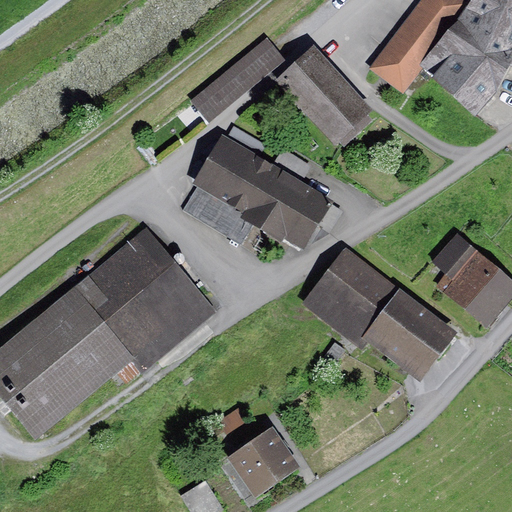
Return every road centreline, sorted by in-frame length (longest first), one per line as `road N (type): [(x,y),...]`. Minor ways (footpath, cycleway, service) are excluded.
road 1 (track): [(0,438),(38,455),(76,439),(321,253),(511,141)]
road 2 (track): [(0,292),(251,102),(363,0)]
road 3 (track): [(0,202),(270,0)]
road 4 (track): [(286,511),(428,415),(511,328)]
road 5 (track): [(227,120),(389,217)]
road 6 (track): [(145,182),(252,306)]
road 7 (track): [(368,100),(449,153),(493,152)]
